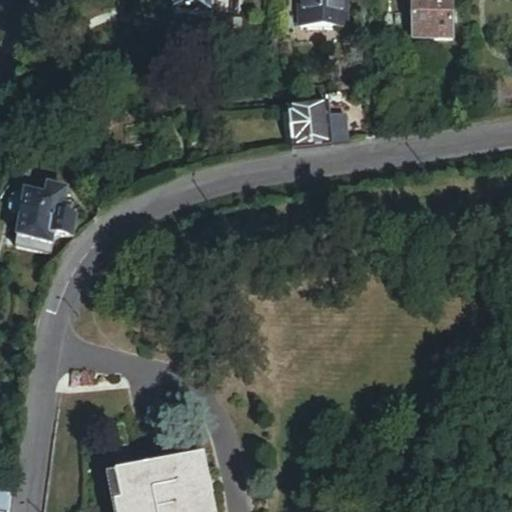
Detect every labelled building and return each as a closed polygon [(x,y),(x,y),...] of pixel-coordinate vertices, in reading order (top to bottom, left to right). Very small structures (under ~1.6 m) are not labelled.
[(210,27),(211,23),(211,19),(207,17),(208,10),(204,9),(205,0),(164,0),(154,55),(173,59),(175,50),(196,55),(201,29),(209,29),(210,27)] [(300,0),(300,29),(350,30),(350,0),(300,0)] [(418,0),(420,40),(457,39),(455,0),(418,0)] [(200,81),(220,85),(224,60),(205,57),(200,81)] [(451,73),(463,73),(463,64),(452,64),(451,73)] [(1,108),(20,125),(34,106),(14,87),(1,108)] [(299,154),(337,147),(333,124),(330,110),(292,117),(299,154)] [(353,144),(349,121),(333,124),(337,147),(353,144)] [(35,199),(48,201),(49,192),(36,191),(35,199)] [(59,238),(79,240),(81,221),(74,220),(75,211),(68,210),(69,194),(49,192),(48,201),(35,199),(27,199),(27,205),(25,220),(22,253),(57,257),(59,238)] [(20,219),(25,220),(27,205),(22,205),(19,207),(18,216),(20,219)] [(208,511),(197,465),(110,488),(116,511),(208,511)] [(116,511),(110,488),(99,491),(104,511),(116,511)] [(0,511),(11,511),(13,499),(0,497),(0,511)]
